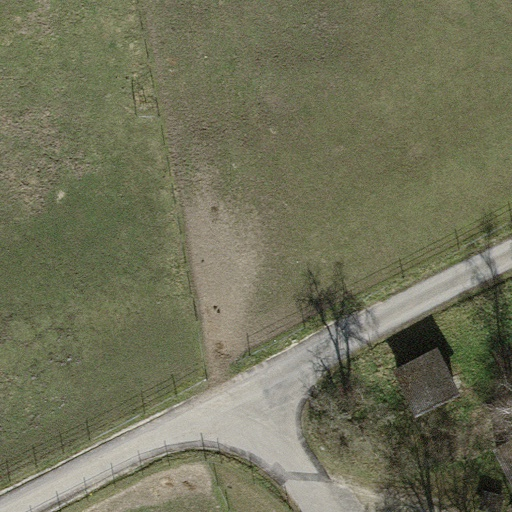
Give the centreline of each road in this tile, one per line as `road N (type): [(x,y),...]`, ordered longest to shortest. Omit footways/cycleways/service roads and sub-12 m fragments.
road 1 (unclassified): [(256,392),(511,258)]
road 2 (unclassified): [(256,392),(17,511)]
road 3 (unclassified): [(322,511),(256,392)]
